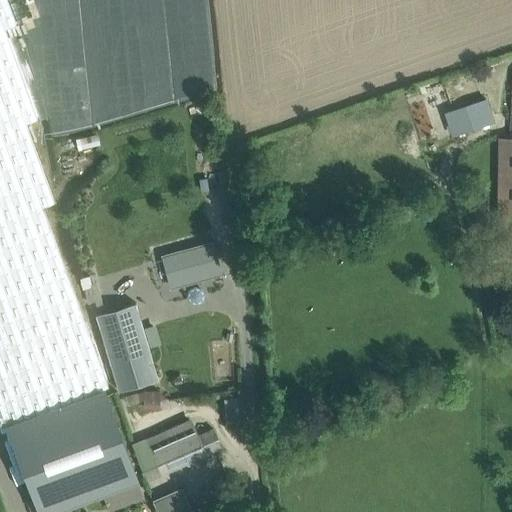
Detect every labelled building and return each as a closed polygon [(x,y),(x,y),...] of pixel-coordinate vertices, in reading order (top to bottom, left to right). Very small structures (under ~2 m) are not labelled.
[(0,0),(0,425),(18,419),(61,404),(109,386),(81,307),(79,308),(42,207),(54,202),(25,123),(37,118),(13,51),(4,28),(16,24),(7,0),(0,0)] [(211,240),(160,255),(169,286),(220,271),(211,240)] [(159,379),(136,302),(95,315),(118,391),(159,379)] [(104,389),(8,425),(29,481),(40,511),(55,511),(63,509),(104,494),(138,481),(104,389)] [(191,418),(131,443),(147,481),(223,450),(214,428),(198,435),(191,418)] [(193,511),(190,503),(188,499),(173,505),(169,495),(154,502),(158,511),(193,511)]
